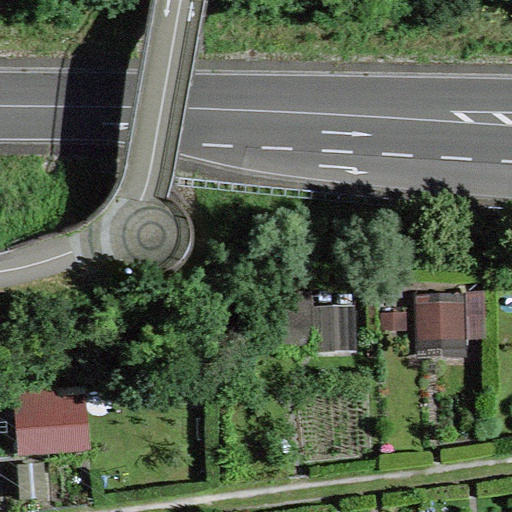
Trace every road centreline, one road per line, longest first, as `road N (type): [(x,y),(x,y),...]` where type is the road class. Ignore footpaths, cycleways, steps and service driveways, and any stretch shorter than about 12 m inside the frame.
road 1 (primary): [(0,101),(511,120)]
road 2 (track): [(511,473),(204,511)]
